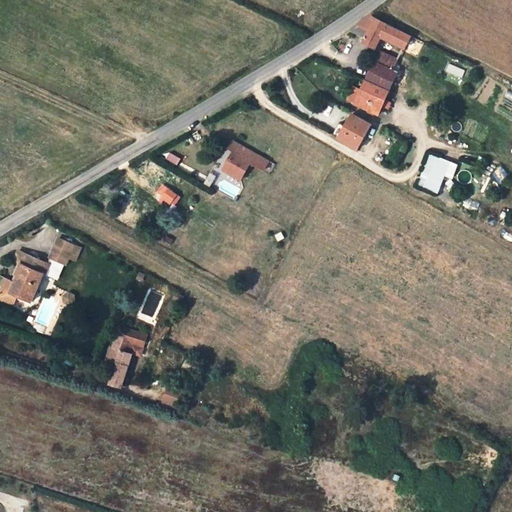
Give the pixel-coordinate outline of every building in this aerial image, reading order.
[(384,38),(404,47),(410,35),(369,16),(344,33),(376,47),(379,41),(383,42),(384,38)] [(394,68),(397,62),(398,60),(382,53),(378,61),(394,68)] [(375,60),(370,71),(393,82),(401,64),(397,62),(394,68),(378,61),(375,60)] [(370,71),(366,80),(390,90),(393,82),(370,71)] [(366,80),(363,85),(386,97),(390,90),(366,80)] [(386,97),(363,85),(354,107),(377,119),(386,97)] [(371,124),(352,114),(339,137),(358,148),(371,124)] [(230,160),(228,163),(224,170),(241,179),(255,153),(242,146),(238,152),(235,150),(230,159),(230,160)] [(438,194),(444,176),(452,179),(458,164),(428,153),(417,186),(438,194)] [(181,196),(164,185),(158,193),(176,205),(181,196)] [(81,248),(58,239),(50,258),(65,264),(68,258),(75,261),(81,248)] [(39,260),(19,251),(14,260),(20,262),(14,279),(7,276),(0,293),(0,297),(16,304),(20,295),(32,301),(43,273),(35,269),(39,260)] [(35,269),(43,273),(45,274),(49,264),(39,260),(35,269)] [(122,347),(131,351),(133,346),(142,349),(147,337),(119,328),(112,349),(109,348),(104,362),(115,365),(122,347)] [(122,347),(115,365),(108,383),(121,387),(134,352),(131,351),(122,347)] [(187,358),(183,367),(191,370),(195,362),(187,358)] [(177,408),(181,393),(165,388),(160,404),(177,408)]
